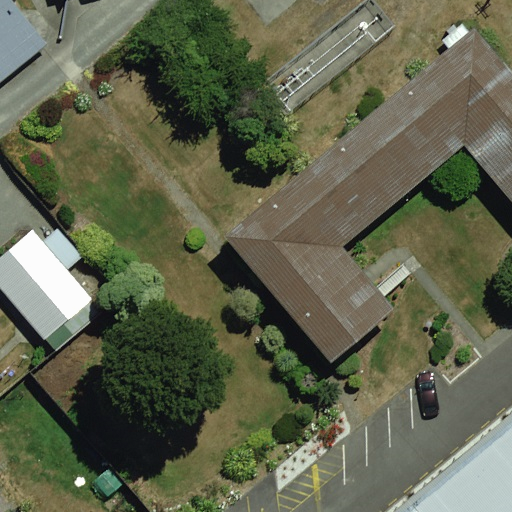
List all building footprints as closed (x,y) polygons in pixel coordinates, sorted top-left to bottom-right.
[(0,0),(0,97),(47,61),(0,0)] [(228,233),(328,352),(392,298),(345,241),(472,135),(511,183),(511,59),(481,22),(228,233)] [(27,219),(0,244),(0,298),(37,338),(92,287),(27,219)] [(164,290),(134,276),(118,310),(147,325),(164,290)] [(511,511),(511,420),(402,511),(511,511)]
